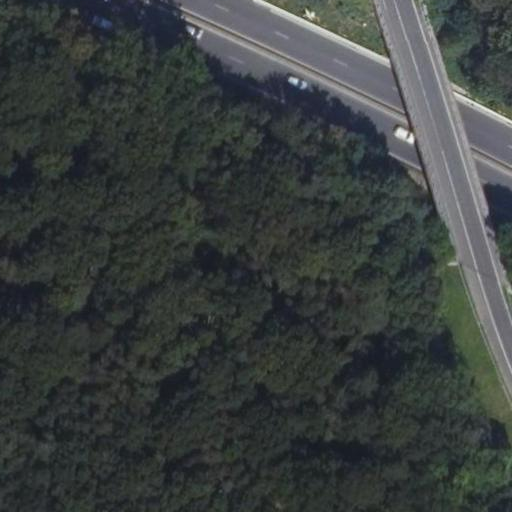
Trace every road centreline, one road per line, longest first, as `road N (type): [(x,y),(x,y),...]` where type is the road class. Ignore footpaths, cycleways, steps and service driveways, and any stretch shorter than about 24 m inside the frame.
road 1 (primary): [(91,0),(511,201)]
road 2 (secondary): [(393,0),(477,285),(511,375)]
road 3 (primary): [(511,148),(201,0)]
road 4 (track): [(0,490),(69,450),(235,417),(290,435)]
